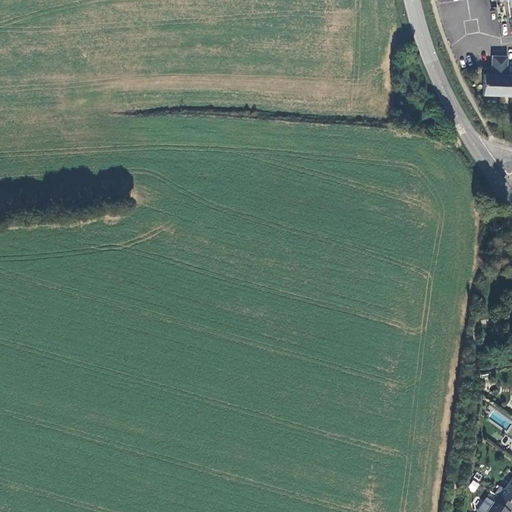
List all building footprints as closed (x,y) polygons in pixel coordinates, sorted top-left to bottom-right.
[(511,0),(499,0),(500,1),(508,0),(509,14),(511,13),(511,0)] [(500,57),(492,57),(491,75),(484,75),(483,96),(499,96),(500,57)] [(507,57),(500,57),(499,96),(511,96),(511,75),(507,76),(507,57)] [(511,478),(504,490),(500,487),(495,495),(498,497),(511,506),(511,478)] [(472,479),(467,488),(474,493),(480,484),(472,479)] [(476,511),(509,511),(511,509),(511,506),(498,497),(493,503),(486,498),(476,511)]
